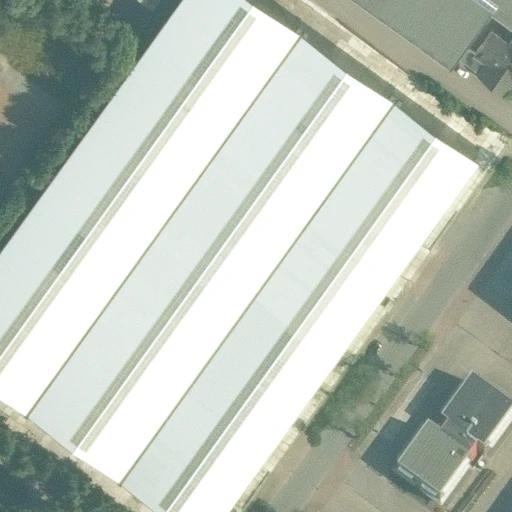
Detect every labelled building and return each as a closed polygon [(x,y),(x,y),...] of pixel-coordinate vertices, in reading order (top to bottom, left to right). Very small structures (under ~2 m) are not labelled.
[(0,382),(180,511),(216,511),(478,149),(270,0),(172,0),(0,239),(0,382)] [(374,0),(451,55),(489,0),(374,0)] [(511,0),(491,0),(511,14),(511,0)] [(459,58),(478,72),(478,73),(504,92),(511,80),(511,25),(503,39),(491,30),(474,53),(466,47),(459,58)] [(434,436),(428,432),(398,474),(440,504),(470,463),(470,462),(477,452),(484,456),(511,416),(511,412),(472,384),(434,436)]
